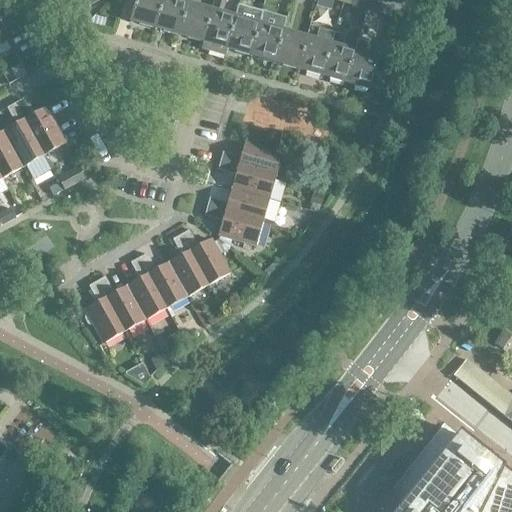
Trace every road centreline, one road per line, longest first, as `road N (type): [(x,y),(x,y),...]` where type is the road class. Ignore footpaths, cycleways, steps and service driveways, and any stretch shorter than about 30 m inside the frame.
road 1 (tertiary): [(385,357),(454,259),(511,122)]
road 2 (residential): [(179,173),(198,79),(47,37)]
road 3 (tertiary): [(263,511),(385,357)]
road 4 (residential): [(179,173),(105,154),(62,71)]
road 5 (residential): [(385,357),(511,450)]
